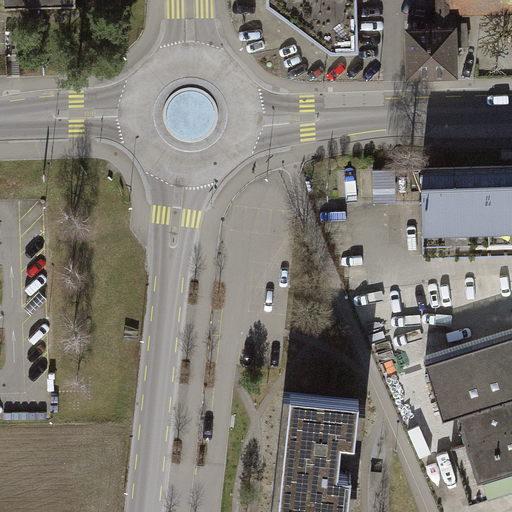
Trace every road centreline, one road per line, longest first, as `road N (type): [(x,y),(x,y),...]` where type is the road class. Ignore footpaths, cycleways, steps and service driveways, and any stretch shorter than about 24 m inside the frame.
road 1 (tertiary): [(179,169),(141,511)]
road 2 (tertiary): [(511,110),(245,122)]
road 3 (tertiary): [(0,120),(135,113)]
